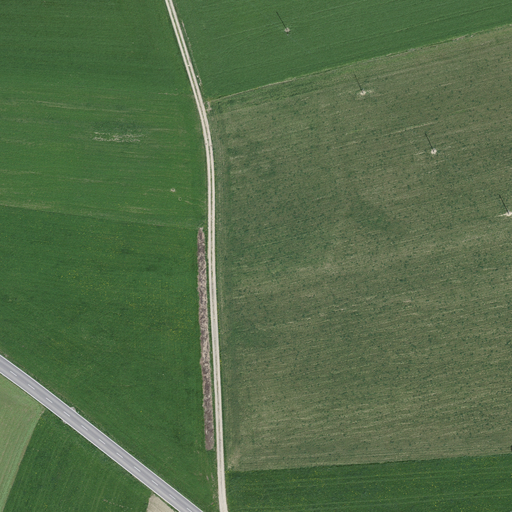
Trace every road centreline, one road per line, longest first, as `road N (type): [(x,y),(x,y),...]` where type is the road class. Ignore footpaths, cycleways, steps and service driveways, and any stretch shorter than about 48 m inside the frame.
road 1 (track): [(167,0),(208,135),(222,511)]
road 2 (secondary): [(190,511),(0,363)]
